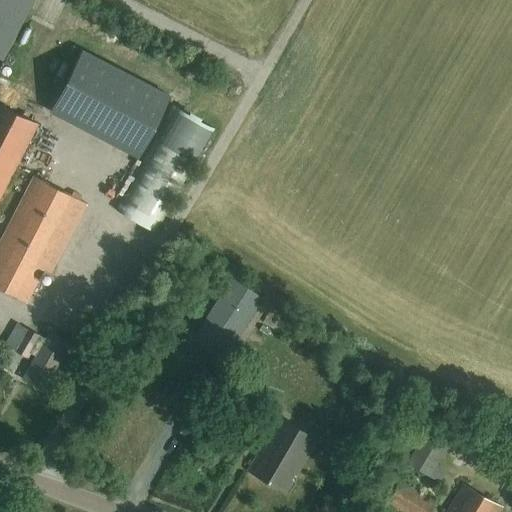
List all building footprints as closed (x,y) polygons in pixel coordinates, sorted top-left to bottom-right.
[(0,0),(0,198),(39,125),(0,104),(0,62),(32,0),(0,0)] [(82,55),(52,114),(141,160),(171,101),(82,55)] [(156,140),(115,210),(154,232),(193,162),(156,140)] [(0,289),(26,303),(44,268),(51,272),(87,204),(33,176),(0,240),(0,289)] [(222,360),(241,330),(262,299),(230,277),(190,339),(222,360)] [(270,309),(262,321),(272,328),(280,315),(270,309)] [(23,379),(41,390),(68,342),(50,332),(45,340),(19,325),(6,346),(28,358),(31,352),(37,356),(23,379)] [(211,407),(198,430),(240,455),(252,434),(211,407)] [(278,416),(247,469),(285,491),(316,438),(278,416)] [(448,470),(437,463),(449,442),(430,431),(411,466),(418,469),(440,483),(448,470)] [(399,480),(386,503),(400,511),(431,511),(437,503),(399,480)] [(499,511),(502,507),(463,484),(446,511),(499,511)]
